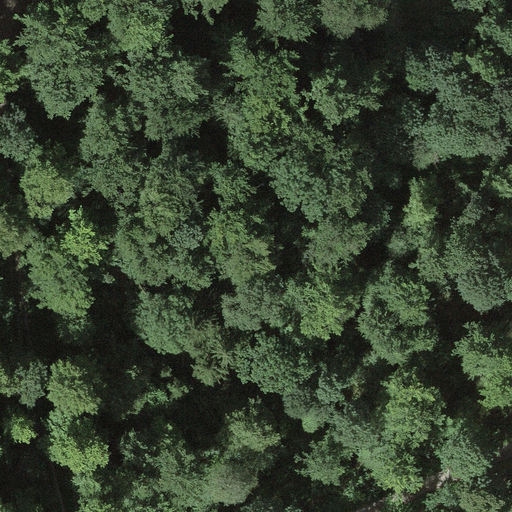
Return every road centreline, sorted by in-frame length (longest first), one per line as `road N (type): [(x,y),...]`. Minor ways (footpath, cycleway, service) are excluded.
road 1 (track): [(59,511),(27,379),(23,156),(4,0)]
road 2 (track): [(341,286),(363,259),(398,96),(429,43),(471,0)]
road 3 (track): [(511,452),(372,511)]
